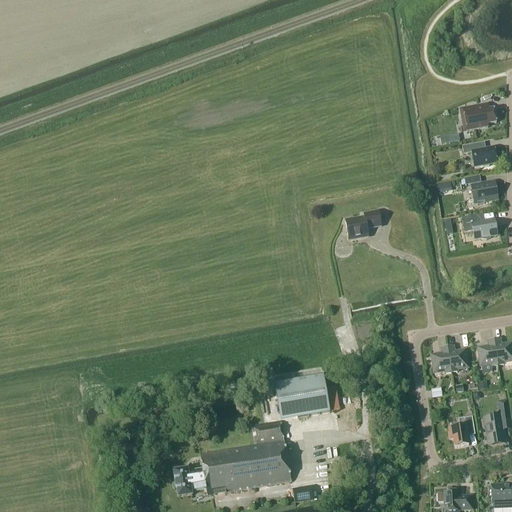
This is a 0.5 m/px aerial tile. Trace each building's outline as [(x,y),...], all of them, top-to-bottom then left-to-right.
[(477,113),(476,107),(459,110),(461,120),(464,120),(467,133),(487,129),(487,126),(496,124),(493,110),(477,113)] [(479,151),(477,145),(462,148),(463,155),(471,154),(474,168),(482,167),(482,168),(489,167),(488,165),(496,164),(493,148),(479,151)] [(453,192),(452,183),(438,183),(439,192),(453,192)] [(481,186),(472,187),(474,204),(476,204),(477,204),(477,206),(484,204),(484,202),(485,202),(496,200),(493,184),(481,186)] [(381,227),(378,212),(363,215),(364,218),(345,221),(348,241),(368,237),(366,229),(381,227)] [(479,224),(478,216),(461,219),(464,234),(472,232),(474,241),(481,240),(481,241),(486,241),(490,239),(490,238),(496,237),(494,221),(479,224)] [(447,236),(453,235),(450,221),(444,222),(447,236)] [(500,340),(494,341),(497,366),(504,365),(503,363),(511,361),(511,349),(511,344),(501,346),(500,340)] [(491,367),(497,366),(494,341),(487,342),(488,348),(478,349),(478,351),(477,351),(478,357),(479,357),(480,366),(491,365),(491,367)] [(447,348),(451,373),(457,372),(457,370),(467,368),(465,351),(454,353),(453,347),(447,348)] [(444,374),(451,373),(447,348),(440,349),(441,355),(431,356),(431,358),(430,358),(431,364),(432,364),(433,374),(444,372),(444,374)] [(274,385),(279,415),(296,412),(297,419),(330,414),(323,376),(274,385)] [(441,397),(440,389),(430,391),(432,398),(441,397)] [(509,425),(506,401),(498,402),(499,411),(500,419),(485,421),(488,443),(490,443),(492,444),(495,444),(496,442),(504,441),(502,426),(509,425)] [(474,431),(472,418),(458,420),(459,428),(448,430),(450,440),(454,439),(455,448),(468,446),(466,433),(474,431)] [(290,482),(280,422),(251,427),(255,447),(199,456),(202,472),(187,474),(187,472),(173,474),(177,501),(191,497),(191,494),(205,491),(206,497),(290,482)] [(511,486),(500,487),(500,485),(491,485),(491,502),(493,504),(493,509),(511,507),(511,486)] [(301,489),(293,490),(295,505),(304,503),(301,489)] [(459,497),(458,492),(443,493),(444,511),(459,511),(472,511),(472,497),(459,497)]
